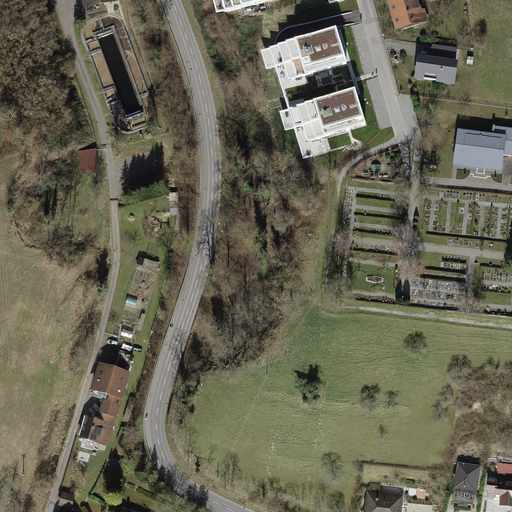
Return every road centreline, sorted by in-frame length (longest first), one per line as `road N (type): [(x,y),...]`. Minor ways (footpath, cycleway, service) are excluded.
road 1 (tertiary): [(170,0),(195,64),(213,186),(198,272),(151,428),(161,462),(233,511)]
road 2 (residential): [(365,0),(416,181)]
road 3 (residential): [(49,511),(101,341)]
